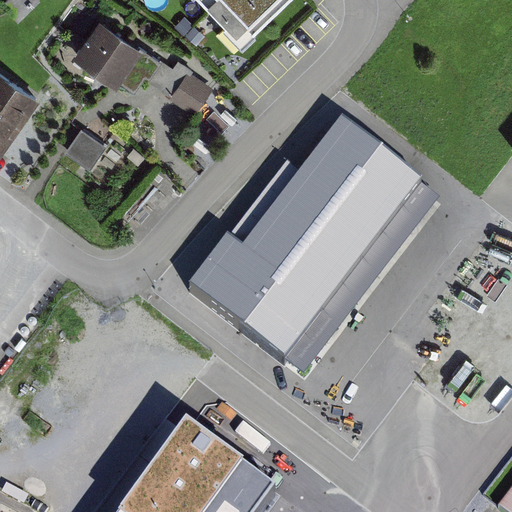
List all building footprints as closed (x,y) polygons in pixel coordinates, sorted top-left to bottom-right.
[(8,0),(5,3),(10,13),(18,23),(40,2),(39,0),(8,0)] [(207,0),(227,21),(223,24),(243,44),(258,30),(255,27),(282,0),(207,0)] [(141,55),(99,25),(74,60),(116,90),(141,55)] [(49,102),(0,70),(0,149),(12,157),(49,102)] [(214,90),(190,74),(173,101),(196,116),(214,90)] [(187,293),(287,370),(429,187),(342,120),(243,248),(230,238),(187,293)] [(67,152),(93,170),(110,146),(84,128),(67,152)] [(187,431),(127,511),(264,511),(276,496),(187,431)] [(511,511),(511,493),(499,510),(502,511),(511,511)]
